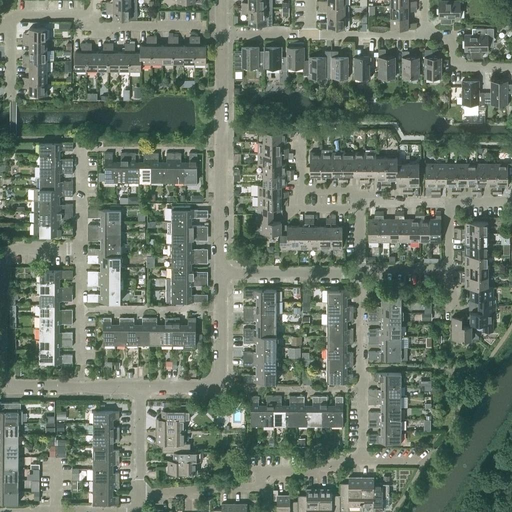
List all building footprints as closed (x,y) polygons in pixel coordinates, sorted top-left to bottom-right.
[(452,17),(460,17),(460,0),(438,0),(439,17),(441,17),(441,23),(452,23),(452,17)] [(349,16),(349,5),(319,5),(319,10),(328,10),(328,16),(345,16),(349,16)] [(391,5),(391,16),(408,16),(408,10),(416,10),(416,5),(391,5)] [(137,7),(107,7),(107,12),(113,12),(113,18),(137,18),(137,7)] [(272,25),(272,7),(242,7),(242,12),(249,12),(249,25),(272,25)] [(345,16),(328,16),(328,22),(319,22),(319,27),(345,27),(345,16)] [(408,16),(391,16),(391,27),(416,27),(416,21),(408,21),(408,16)] [(23,38),(47,38),(47,27),(30,27),(30,33),(23,33),(23,38)] [(476,34),(465,34),(465,50),(471,50),(471,57),(482,57),(482,50),(488,50),(488,45),(496,38),(494,35),(494,27),(476,27),(476,34)] [(141,44),(140,70),(141,70),(141,63),(151,63),(151,36),(147,36),(147,44),(141,44)] [(151,36),(151,63),(162,63),(162,44),(157,44),(157,36),(151,36)] [(162,63),(173,63),(173,36),(168,36),(168,44),(162,44),(162,63)] [(173,63),(184,63),(184,44),(178,44),(178,36),(173,36),(173,63)] [(184,63),(195,63),(195,36),(190,36),(190,44),(184,44),(184,63)] [(195,36),(195,63),(206,63),(206,44),(200,44),(200,36),(195,36)] [(47,49),(47,38),(23,38),(23,44),(30,44),(30,49),(47,49)] [(86,70),(86,43),(82,43),(82,51),(75,51),(75,70),(86,70)] [(86,70),(97,70),(97,51),(92,51),(92,43),(86,43),(86,70)] [(97,70),(108,70),(108,43),(103,43),(103,51),(97,51),(97,70)] [(108,70),(119,70),(119,51),(113,51),(113,43),(108,43),(108,70)] [(119,70),(129,70),(130,43),(124,43),(124,51),(119,51),(119,70)] [(129,70),(140,70),(141,44),(140,44),(140,51),(135,51),(135,43),(130,43),(129,70)] [(242,46),(242,50),(235,50),(235,69),(242,69),(242,66),(258,66),(258,70),(264,70),(264,67),(265,51),(259,51),(259,46),(242,46)] [(265,51),(264,67),(281,66),(281,73),(287,73),(287,67),(287,56),(282,56),(282,46),(265,46),(265,51)] [(309,74),(309,59),(304,59),(304,46),(287,46),(287,56),(287,67),(304,66),(304,74),(309,74)] [(370,76),(371,56),(361,56),(361,48),(354,48),(354,76),(370,76)] [(395,76),(395,56),(386,56),(386,48),(379,48),(378,76),(395,76)] [(444,62),(441,62),(441,57),(432,57),(432,48),(425,48),(425,76),(444,76),(444,62)] [(47,60),(47,49),(30,49),(30,55),(23,55),(23,60),(47,60)] [(332,76),(332,50),(325,50),(325,56),(309,56),(309,59),(309,74),(309,76),(332,76)] [(338,50),(332,50),(332,76),(348,76),(348,56),(338,56),(338,50)] [(402,76),(419,76),(419,56),(409,56),(409,50),(402,50),(402,76)] [(47,71),(47,60),(23,60),(23,65),(30,65),(30,71),(47,71)] [(47,82),(47,71),(30,71),(30,76),(23,76),(23,82),(47,82)] [(180,85),(180,86),(182,87),(183,86),(184,86),(185,86),(188,86),(188,87),(189,87),(190,87),(191,87),(193,87),(194,87),(194,86),(195,85),(195,81),(194,80),(194,79),(191,79),(185,79),(183,79),(183,80),(181,84),(180,85)] [(484,109),(484,104),(485,104),(485,92),(479,92),(479,80),(462,80),(462,103),(479,103),(479,109),(484,109)] [(485,92),(485,104),(491,104),(491,103),(507,103),(507,92),(511,91),(511,83),(507,83),(507,80),(491,80),(491,92),(485,92)] [(47,82),(23,82),(23,87),(30,87),(29,93),(47,93),(47,82)] [(293,130),(263,130),(258,130),(258,141),(263,141),(281,141),(281,142),(286,142),(286,135),(293,135),(293,130)] [(258,141),(258,152),(288,152),(288,147),(281,147),(281,142),(281,141),(263,141),(258,141)] [(40,142),(40,153),(58,153),(58,149),(73,149),(73,142),(40,142)] [(321,181),(321,151),(310,151),(310,174),(317,174),(317,181),(321,181)] [(332,151),(321,151),(321,181),(326,181),(326,174),(332,174),(332,151)] [(343,151),(332,151),(332,174),(338,174),(338,181),(343,181),(343,151)] [(354,151),(343,151),(343,181),(348,181),(348,174),(354,174),(354,151)] [(364,152),(354,151),(354,174),(360,174),(360,182),(365,182),(364,152)] [(117,179),(117,162),(113,162),(113,152),(105,152),(105,172),(105,179),(117,179)] [(117,179),(128,180),(128,152),(121,152),(121,162),(117,162),(117,179)] [(128,180),(139,180),(139,162),(135,162),(136,152),(128,152),(128,180)] [(139,180),(151,180),(151,152),(144,152),(143,162),(139,162),(139,180)] [(151,180),(162,180),(162,162),(159,162),(159,152),(151,152),(151,180)] [(162,180),(174,180),(174,152),(166,152),(166,162),(162,162),(162,180)] [(174,180),(185,180),(185,162),(181,162),(181,152),(174,152),(174,180)] [(189,162),(185,162),(185,180),(197,180),(197,165),(197,158),(197,152),(189,152),(189,162)] [(288,152),(258,152),(258,163),(263,163),(281,163),(281,162),(281,156),(288,156),(288,152)] [(364,152),(365,182),(369,182),(369,174),(375,174),(375,156),(375,152),(364,152)] [(58,158),(58,153),(40,153),(40,165),(73,165),(73,158),(58,158)] [(386,156),(375,156),(375,174),(375,179),(381,179),(381,187),(386,187),(386,156)] [(386,156),(386,187),(391,187),(391,179),(396,179),(397,179),(397,163),(397,156),(386,156)] [(263,163),(263,174),(293,174),(293,169),(286,169),(286,162),(281,162),(281,163),(263,163)] [(436,193),(436,162),(425,162),(425,185),(431,185),(431,193),(436,193)] [(446,162),(436,162),(436,193),(441,193),(441,185),(446,185),(446,162)] [(456,162),(446,162),(446,185),(452,185),(452,193),(456,193),(456,162)] [(466,162),(456,162),(456,193),(461,193),(461,185),(466,185),(466,162)] [(477,162),(466,162),(466,185),(472,185),(472,193),(477,193),(477,162)] [(487,163),(477,162),(477,193),(481,193),(481,185),(487,185),(487,163)] [(511,162),(497,163),(497,193),(502,193),(502,186),(508,186),(508,173),(511,172),(511,162)] [(407,163),(397,163),(397,179),(396,179),(396,186),(402,186),(402,193),(407,193),(407,163)] [(407,163),(407,193),(412,193),(412,186),(419,186),(419,163),(407,163)] [(497,163),(487,163),(487,185),(493,185),(493,193),(497,193),(497,163)] [(73,172),(73,165),(40,165),(40,176),(58,176),(58,172),(73,172)] [(263,174),(263,184),(281,184),(281,185),(286,185),(286,178),(293,178),(293,174),(263,174)] [(58,181),(58,176),(40,176),(40,188),(73,188),(73,181),(58,181)] [(281,190),(281,185),(281,184),(263,184),(258,184),(258,195),(281,195),(288,195),(288,190),(281,190)] [(73,195),(73,188),(40,188),(33,188),(33,199),(58,199),(58,195),(73,195)] [(255,213),(273,213),(273,207),(281,207),(281,195),(258,195),(258,205),(255,205),(255,213)] [(33,199),(34,210),(40,210),(73,210),(73,203),(58,203),(58,199),(33,199)] [(190,209),(190,205),(171,205),(171,221),(190,221),(190,217),(198,217),(198,209),(190,209)] [(103,216),(103,220),(121,220),(121,209),(88,209),(88,216),(103,216)] [(73,218),(73,210),(40,210),(34,210),(34,222),(58,222),(58,218),(73,218)] [(379,241),(379,211),(375,211),(375,218),(368,218),(368,241),(379,241)] [(379,241),(389,241),(389,218),(384,218),(383,211),(379,211),(379,241)] [(389,241),(399,241),(399,211),(395,211),(395,218),(389,218),(389,241)] [(399,241),(410,241),(410,218),(404,218),(404,211),(399,211),(399,241)] [(410,241),(420,241),(420,211),(415,211),(415,218),(410,218),(410,241)] [(420,241),(430,241),(430,218),(425,218),(425,211),(420,211),(420,241)] [(430,218),(430,241),(441,241),(441,211),(436,211),(436,218),(430,218)] [(273,213),(255,213),(255,221),(258,221),(258,232),(281,232),(281,220),(273,220),(273,213)] [(298,248),(310,248),(310,218),(304,218),(304,225),(298,225),(298,248)] [(310,248),(320,248),(320,225),(314,225),(314,218),(310,218),(310,248)] [(320,248),(331,248),(331,218),(326,218),(326,225),(320,225),(320,248)] [(331,218),(331,248),(342,248),(342,225),(336,225),(336,218),(335,218),(331,218)] [(121,232),(121,220),(103,220),(103,224),(88,224),(88,232),(121,232)] [(190,221),(171,221),(167,221),(167,232),(171,232),(198,232),(198,225),(190,225),(190,221)] [(458,232),(488,232),(488,221),(465,221),(465,227),(458,227),(458,232)] [(58,226),(58,222),(34,222),(34,234),(34,237),(44,237),(44,234),(73,234),(73,226),(58,226)] [(298,248),(298,225),(287,225),(287,233),(279,233),(279,250),(293,250),(293,248),(298,248)] [(121,243),(121,232),(88,232),(88,239),(102,239),(102,243),(121,243)] [(171,243),(190,243),(190,239),(198,240),(198,232),(171,232),(171,243)] [(488,243),(488,232),(458,232),(458,237),(465,237),(465,243),(488,243)] [(121,255),(121,243),(102,243),(102,247),(88,247),(88,254),(121,255)] [(171,243),(171,255),(198,255),(198,247),(190,247),(190,243),(171,243)] [(488,254),(488,243),(465,243),(465,249),(458,249),(458,254),(488,254)] [(121,266),(121,255),(88,254),(88,262),(103,262),(103,266),(121,266)] [(488,265),(488,254),(458,254),(458,259),(465,258),(465,265),(488,265)] [(171,255),(171,266),(190,267),(190,262),(198,262),(198,255),(171,255)] [(488,275),(488,265),(465,265),(465,271),(458,271),(458,276),(488,275)] [(88,270),(88,277),(121,277),(121,266),(103,266),(103,270),(88,270)] [(190,267),(171,266),(171,278),(198,278),(198,270),(190,270),(190,267)] [(40,269),(40,281),(58,281),(58,277),(73,277),(73,269),(40,269)] [(488,286),(488,275),(458,276),(458,280),(465,280),(465,287),(470,287),(470,286),(488,286)] [(121,289),(121,277),(88,277),(88,285),(102,285),(102,289),(121,289)] [(166,289),(190,289),(190,285),(198,285),(198,278),(171,278),(166,278),(166,289)] [(58,285),(58,281),(40,281),(40,292),(73,292),(73,285),(58,285)] [(478,304),(496,304),(496,296),(493,296),(493,286),(488,286),(470,286),(470,287),(470,298),(478,298),(478,304)] [(121,301),(121,289),(102,289),(102,293),(88,293),(88,301),(121,301)] [(190,289),(166,289),(166,301),(198,301),(198,293),(190,293),(190,289)] [(258,301),(276,301),(276,289),(243,289),(243,297),(258,297),(258,301)] [(327,301),(345,301),(345,297),(353,297),(353,289),(338,289),(330,289),(327,289),(327,301)] [(383,297),(383,301),(402,301),(402,289),(368,289),(368,297),(383,297)] [(73,300),(73,292),(40,292),(39,304),(58,304),(58,300),(73,300)] [(276,313),(276,301),(258,301),(258,305),(243,305),(243,313),(276,313)] [(345,305),(345,301),(327,301),(327,312),(353,312),(353,305),(345,305)] [(368,305),(368,312),(402,312),(402,301),(383,301),(383,305),(368,305)] [(58,308),(58,304),(39,304),(39,314),(73,314),(73,308),(58,308)] [(496,304),(478,304),(478,311),(470,311),(470,323),(483,323),(483,331),(493,331),(493,312),(496,312),(496,304)] [(353,320),(353,312),(327,312),(327,324),(345,324),(345,320),(353,320)] [(383,320),(383,324),(401,324),(402,312),(368,312),(368,320),(383,320)] [(276,324),(276,313),(243,313),(243,320),(258,320),(258,324),(276,324)] [(73,323),(73,314),(39,314),(39,326),(58,327),(58,323),(73,323)] [(452,339),(472,339),(472,325),(464,325),(464,316),(452,316),(452,339)] [(103,343),(115,343),(115,325),(111,325),(111,317),(103,317),(103,343)] [(119,325),(115,325),(115,343),(127,343),(127,317),(119,317),(119,325)] [(127,343),(138,343),(138,325),(134,324),(134,317),(127,317),(127,343)] [(141,325),(138,325),(138,343),(149,343),(149,317),(141,317),(141,325)] [(149,343),(161,343),(161,325),(157,325),(157,317),(149,317),(149,343)] [(165,325),(161,325),(161,343),(172,343),(172,317),(165,317),(165,325)] [(172,343),(184,343),(184,325),(180,325),(180,317),(172,317),(172,343)] [(184,343),(184,349),(196,349),(196,345),(196,333),(196,317),(188,317),(188,325),(184,325),(184,343)] [(276,335),(276,324),(258,324),(258,328),(243,328),(243,335),(276,335)] [(327,324),(327,335),(353,335),(353,328),(345,328),(345,324),(327,324)] [(368,328),(368,335),(401,335),(401,324),(383,324),(383,328),(368,328)] [(39,326),(39,338),(73,338),(73,331),(58,331),(58,327),(39,326)] [(276,347),(276,335),(243,335),(243,343),(258,343),(258,347),(276,347)] [(301,335),(291,335),(291,344),(301,344),(301,335)] [(353,343),(353,335),(327,335),(327,347),(345,347),(345,343),(353,343)] [(383,343),(383,347),(401,347),(401,335),(368,335),(368,343),(383,343)] [(39,338),(39,349),(58,350),(58,346),(72,346),(73,338),(39,338)] [(300,346),(288,346),(288,357),(300,357),(300,346)] [(276,358),(276,347),(258,347),(258,351),(243,351),(243,358),(276,358)] [(345,351),(345,347),(327,347),(327,358),(353,358),(353,351),(345,351)] [(368,359),(401,359),(407,359),(407,347),(401,347),(383,347),(383,351),(368,351),(368,359)] [(58,353),(58,350),(39,349),(39,362),(72,362),(72,353),(58,353)] [(276,370),(276,358),(243,358),(243,366),(258,366),(258,370),(276,370)] [(353,365),(353,358),(327,358),(327,370),(345,370),(345,366),(353,365)] [(276,381),(276,370),(258,370),(258,374),(243,374),(243,381),(276,381)] [(345,370),(327,370),(327,381),(353,381),(353,373),(345,374),(345,370)] [(383,384),(401,385),(401,373),(375,372),(375,381),(383,381),(383,384)] [(303,378),(303,380),(303,382),(303,383),(304,384),(309,384),(310,383),(311,383),(311,380),(311,379),(310,378),(308,377),(308,375),(308,374),(307,374),(306,373),(305,373),(304,373),(303,374),(303,376),(303,378)] [(401,385),(383,384),(383,388),(368,388),(368,396),(401,396),(401,385)] [(251,424),(262,424),(262,406),(259,406),(259,395),(251,395),(251,424)] [(262,406),(262,424),(274,424),(274,395),(266,395),(266,406),(262,406)] [(285,424),(285,406),(281,406),(281,395),(274,395),(274,424),(285,424)] [(285,406),(285,424),(297,424),(297,395),(290,395),(289,406),(285,406)] [(308,424),(308,406),(304,406),(304,395),(297,395),(297,424),(308,424)] [(308,406),(308,424),(320,424),(320,395),(312,395),(312,406),(308,406)] [(331,424),(331,406),(327,406),(327,395),(320,395),(320,424),(331,424)] [(331,406),(331,424),(343,424),(343,395),(335,395),(335,406),(331,406)] [(382,407),(401,407),(401,396),(368,396),(368,403),(382,403),(382,407)] [(0,418),(0,422),(18,422),(18,410),(20,410),(20,401),(0,401),(0,418)] [(401,407),(382,407),(382,411),(368,411),(368,419),(400,419),(401,407)] [(156,430),(190,430),(190,428),(185,428),(185,418),(190,418),(190,409),(166,409),(164,409),(162,409),(162,417),(156,417),(156,430)] [(119,418),(119,410),(93,410),(93,422),(111,423),(111,418),(119,418)] [(382,430),(400,430),(400,419),(368,419),(368,426),(382,426),(382,430)] [(18,422),(0,422),(0,426),(0,433),(18,434),(18,422)] [(46,422),(46,432),(54,432),(54,422),(46,422)] [(93,434),(119,434),(119,427),(111,427),(111,423),(93,422),(93,434)] [(190,430),(156,430),(156,443),(162,443),(162,451),(202,451),(190,451),(190,442),(185,442),(185,431),(190,431),(190,430)] [(400,442),(400,430),(382,430),(382,434),(368,434),(368,442),(400,442)] [(18,434),(0,433),(0,440),(0,441),(0,445),(18,445),(18,434)] [(93,445),(111,445),(111,441),(119,441),(119,434),(93,434),(93,445)] [(45,436),(44,444),(55,444),(55,436),(45,436)] [(305,437),(297,437),(297,446),(305,446),(305,437)] [(18,445),(0,445),(0,449),(0,448),(0,456),(18,456),(18,445)] [(93,456),(119,457),(119,449),(111,449),(111,445),(93,445),(93,456)] [(202,451),(162,451),(174,451),(174,459),(168,459),(168,472),(197,472),(197,460),(202,460),(202,451)] [(18,456),(0,456),(0,463),(0,467),(18,467),(18,456)] [(93,468),(111,468),(111,464),(119,464),(119,457),(93,456),(93,468)] [(18,467),(0,467),(0,470),(0,478),(18,479),(18,467)] [(93,479),(119,479),(119,472),(111,472),(111,468),(93,468),(93,479)] [(341,494),(340,494),(340,510),(349,510),(349,505),(361,505),(361,476),(356,477),(356,482),(340,482),(341,494)] [(361,476),(361,505),(373,505),(373,511),(382,510),(382,498),(389,498),(389,482),(374,483),(374,476),(361,476)] [(18,479),(0,478),(0,486),(0,490),(18,490),(18,479)] [(93,491),(111,491),(111,487),(119,487),(119,479),(93,479),(93,491)] [(318,511),(319,488),(307,488),(307,494),(298,494),(298,500),(297,511),(318,511)] [(319,488),(318,511),(339,511),(340,510),(340,494),(332,494),(332,488),(319,488)] [(18,490),(0,490),(0,494),(0,493),(0,502),(18,502),(18,490)] [(111,491),(93,491),(93,503),(119,503),(119,495),(111,495),(111,491)] [(297,511),(298,500),(289,500),(289,494),(277,494),(276,511),(297,511)] [(213,509),(213,511),(234,511),(234,503),(222,503),(222,509),(213,509)] [(234,503),(234,511),(256,511),(256,509),(247,509),(247,503),(234,503)]
